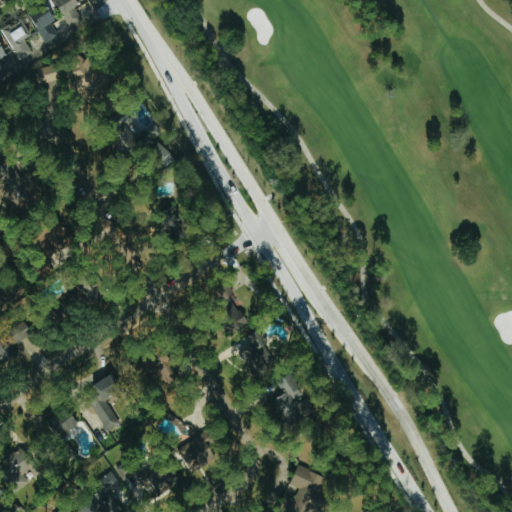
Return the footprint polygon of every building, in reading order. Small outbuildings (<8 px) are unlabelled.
[(53,0),(70,27),(82,20),(75,8),(81,5),(78,0),(53,0)] [(50,23),(56,20),(49,5),(29,15),(44,44),(57,37),(50,23)] [(24,25),(5,33),(15,60),(31,55),(25,40),(29,38),(24,25)] [(115,80),(89,55),(67,78),(93,103),(115,80)] [(33,71),(37,86),(61,78),(57,64),(33,71)] [(148,111),(129,116),(134,132),(149,128),(151,136),(154,135),(148,111)] [(175,157),(161,143),(149,156),(164,170),(175,157)] [(46,184),(5,163),(0,171),(0,179),(16,188),(6,209),(20,216),(27,202),(35,207),(46,184)] [(157,217),(164,228),(170,224),(177,233),(191,224),(177,203),(157,217)] [(65,263),(82,245),(60,225),(44,244),(65,263)] [(102,300),(96,285),(68,295),(74,310),(102,300)] [(227,335),(248,323),(241,311),(220,324),(227,335)] [(255,379),(280,360),(258,330),(247,338),(252,344),(238,355),(255,379)] [(0,364),(18,355),(11,342),(3,347),(0,341),(0,364)] [(315,412),(305,396),(304,397),(290,375),(276,383),(282,394),(272,401),(288,428),(315,412)] [(80,427),(69,408),(46,421),(57,440),(80,427)] [(216,459),(209,445),(217,440),(212,429),(178,446),(191,471),(216,459)] [(13,482),(7,486),(14,496),(44,474),(24,447),(0,464),(13,482)] [(134,473),(125,461),(115,469),(123,480),(134,473)] [(142,479),(153,499),(182,484),(171,463),(142,479)] [(326,478),(298,465),(285,493),(279,507),(288,511),(287,511),(308,511),(310,509),(315,511),(320,511),(328,496),(319,492),(326,478)] [(95,480),(104,498),(82,509),(83,511),(121,511),(110,489),(118,484),(112,472),(95,480)]
